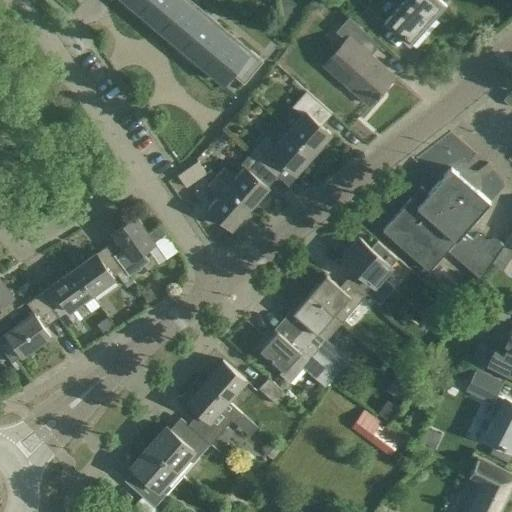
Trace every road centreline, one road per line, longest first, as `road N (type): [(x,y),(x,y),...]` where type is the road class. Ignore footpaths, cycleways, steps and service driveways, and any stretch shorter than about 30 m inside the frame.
road 1 (residential): [(219,287),(511,58)]
road 2 (residential): [(142,177),(52,49),(0,1)]
road 3 (residential): [(142,177),(20,253),(0,232)]
road 4 (residential): [(25,482),(114,370)]
road 5 (residential): [(114,370),(89,378),(0,441)]
road 6 (residential): [(219,287),(142,177)]
road 7 (residential): [(114,370),(219,287)]
